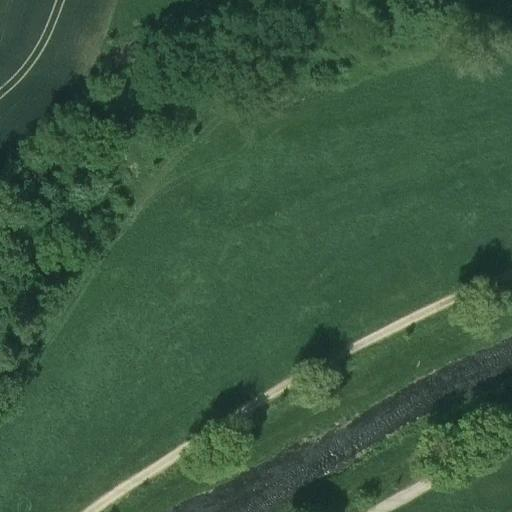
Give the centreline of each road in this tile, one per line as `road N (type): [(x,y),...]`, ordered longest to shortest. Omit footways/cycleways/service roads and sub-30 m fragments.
road 1 (track): [(511,273),(421,309),(196,443),(101,511)]
road 2 (track): [(511,442),(374,511)]
